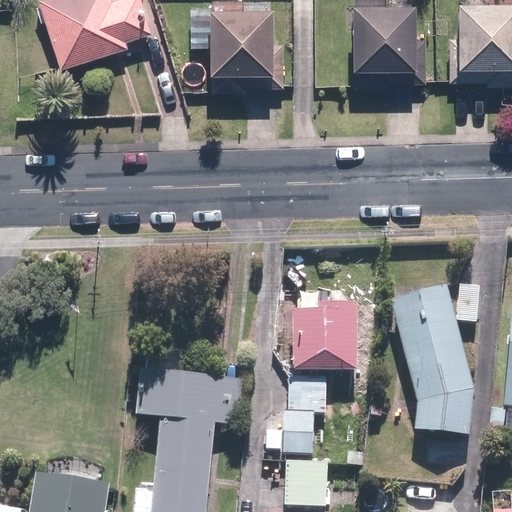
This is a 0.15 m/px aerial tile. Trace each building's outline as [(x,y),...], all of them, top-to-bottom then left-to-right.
[(42,0),(40,1),(61,69),(129,48),(127,42),(153,34),(141,0),(42,0)] [(460,41),(450,41),(451,84),(487,84),(487,89),(511,88),(511,6),(460,7),(460,41)] [(391,90),(391,73),(416,73),(416,7),(355,8),(355,90),(391,90)] [(250,94),(250,77),(275,77),(275,11),(214,11),(214,94),(250,94)] [(479,287),(460,286),(458,321),(476,322),(479,287)] [(469,436),(474,389),(446,287),(391,302),(419,403),(416,431),(469,436)] [(294,372),(358,371),(357,304),(319,305),(319,312),(293,312),(294,372)] [(151,511),(206,511),(216,423),(238,426),(242,382),(141,371),(136,415),(162,418),(151,511)] [(312,455),(313,414),(326,414),(327,381),(289,380),(289,412),(285,412),(284,455),(312,455)] [(281,450),(283,421),(265,420),(263,449),(281,450)] [(326,508),(328,464),(287,463),(285,507),(326,508)] [(26,511),(99,511),(104,482),(34,468),(26,511)]
